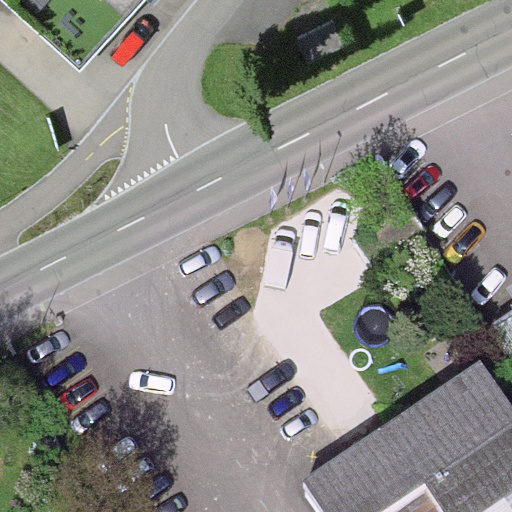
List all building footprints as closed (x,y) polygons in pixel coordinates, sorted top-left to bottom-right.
[(0,0),(80,72),(145,0),(154,7),(160,0),(0,0)] [(334,22),(295,39),(307,65),(345,47),(334,22)] [(377,232),(387,251),(425,229),(415,211),(377,232)] [(511,312),(483,332),(511,375),(511,312)] [(511,511),(511,407),(479,359),(302,479),(324,511),(511,511)]
